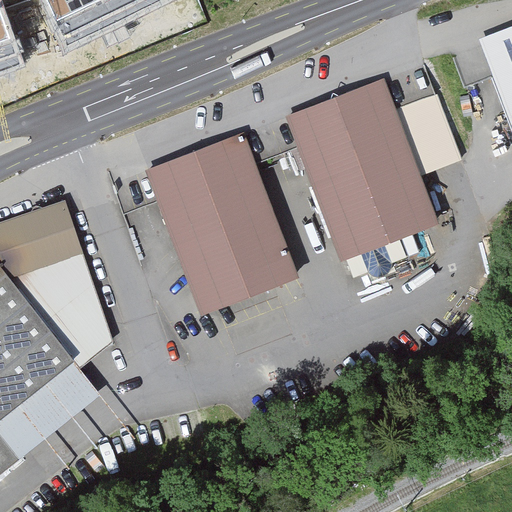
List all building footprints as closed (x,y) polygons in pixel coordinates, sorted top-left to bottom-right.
[(0,0),(0,75),(25,66),(0,0)] [(40,0),(65,52),(177,0),(40,0)] [(511,24),(479,37),(511,122),(511,24)] [(390,81),(293,119),(349,262),(444,225),(425,177),(462,162),(437,99),(402,113),(390,81)] [(249,136),(151,174),(207,319),(305,281),(249,136)] [(0,480),(104,396),(81,372),(116,345),(71,205),(0,227),(0,480)]
